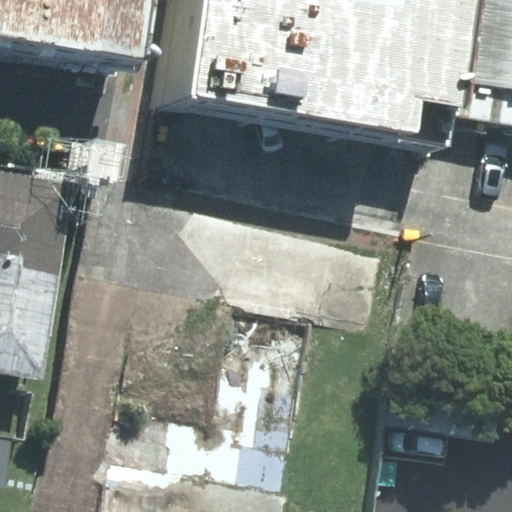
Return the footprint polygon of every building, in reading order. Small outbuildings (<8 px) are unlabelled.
[(109,0),(0,0),(0,64),(94,82),(109,0)] [(425,0),(165,0),(140,149),(393,192),(425,0)] [(511,0),(426,0),(408,107),(511,125),(511,0)] [(47,199),(0,190),(0,376),(12,379),(47,199)] [(321,322),(222,306),(203,418),(111,403),(101,467),(292,498),(321,322)]
